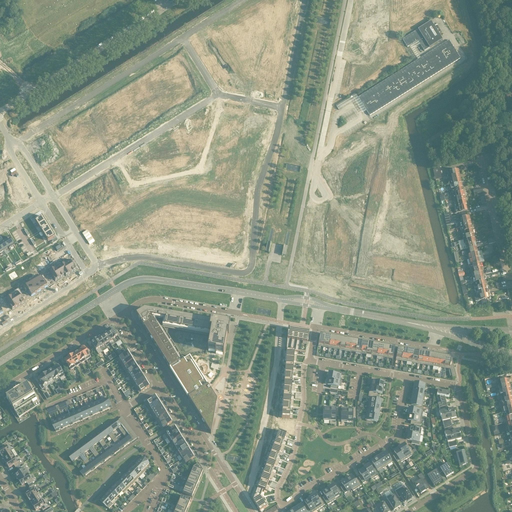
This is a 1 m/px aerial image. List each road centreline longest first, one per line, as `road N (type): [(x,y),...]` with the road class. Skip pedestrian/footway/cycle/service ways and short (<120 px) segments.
road 1 (residential): [(282,107),(259,188),(249,270),(134,256),(97,267)]
road 2 (residential): [(354,312),(387,118),(465,64)]
road 3 (residential): [(14,144),(183,38)]
road 4 (residential): [(282,506),(397,435),(407,377)]
road 5 (unclassified): [(0,109),(163,8)]
road 6 (residential): [(118,157),(132,183),(201,171),(224,98)]
road 7 (residential): [(408,511),(476,467),(457,387)]
road 8 (residential): [(311,358),(297,443),(278,491),(282,506)]
road 9 (residential): [(250,511),(170,381)]
road 10 (residential): [(158,388),(236,511)]
road 11 (residential): [(315,327),(435,347),(438,331)]
road 12 (residential): [(0,389),(114,318)]
road 13 (tertiary): [(237,292),(144,279),(107,295)]
road 14 (residential): [(125,311),(152,298),(234,312),(237,292)]
road 15 (tertiary): [(107,295),(0,362)]
road 16 (unclassified): [(331,276),(335,226),(316,177),(319,158)]
